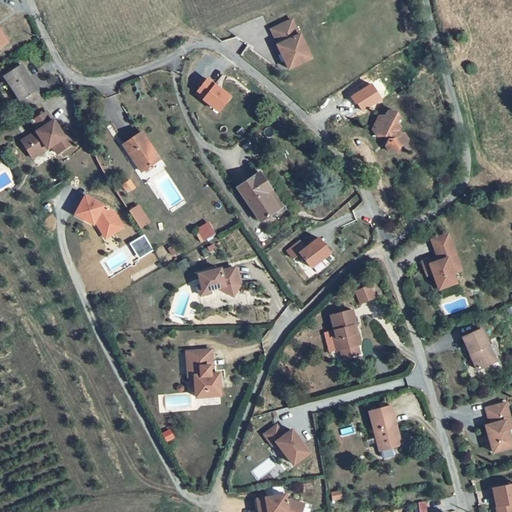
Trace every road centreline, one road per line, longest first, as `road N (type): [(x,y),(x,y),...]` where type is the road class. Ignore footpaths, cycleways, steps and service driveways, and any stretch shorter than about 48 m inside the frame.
road 1 (unclassified): [(384,249),(365,192),(313,124),(239,62),(213,44),(198,44),(105,84),(78,81),(60,65),(27,0)]
road 2 (track): [(61,222),(63,256),(178,487),(205,509)]
road 3 (residential): [(384,249),(351,266),(281,336),(205,509)]
road 4 (unclassified): [(427,0),(465,177),(445,204),(384,249)]
road 5 (unclassified): [(464,511),(384,249)]
